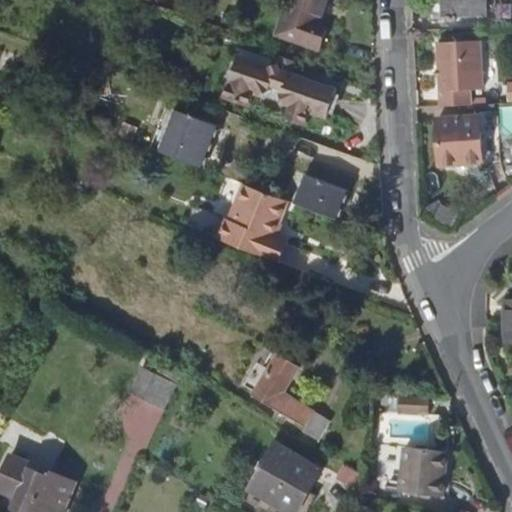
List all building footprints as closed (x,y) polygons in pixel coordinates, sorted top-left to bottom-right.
[(324,31),(327,24),(333,0),(296,0),(284,40),(327,54),(333,34),(324,31)] [(487,0),(433,0),(434,19),(448,18),(448,24),(457,24),(457,19),(488,17),(487,0)] [(336,27),(327,24),(324,31),(333,34),(336,27)] [(441,51),(444,107),(473,105),(472,90),(483,90),(481,42),(443,43),(443,50),(441,51)] [(283,67),(280,66),(274,68),(243,56),(228,98),(252,106),(254,102),(290,114),(289,120),(308,127),(313,114),(330,119),(339,90),(293,74),(284,72),(283,67)] [(283,57),(280,66),(283,67),(284,72),(293,74),(297,62),(283,57)] [(174,111),(160,151),(203,167),(217,127),(174,111)] [(485,171),(502,171),(500,118),(441,121),(443,165),(485,163),(485,171)] [(311,176),(301,204),(343,220),(354,192),(311,176)] [(280,238),(285,226),(294,201),(245,183),(231,221),(228,219),(221,238),(290,266),(297,245),(283,239),(280,238)] [(223,217),(216,237),(221,238),(228,219),(223,217)] [(256,397),(282,411),(289,396),(287,394),(300,368),(279,356),(256,397)] [(167,407),(179,384),(149,368),(137,392),(167,407)] [(289,396),(282,411),(309,427),(316,412),(289,396)] [(429,398),(399,397),(399,414),(429,415),(429,398)] [(334,421),(316,412),(309,427),(325,436),(334,421)] [(253,488),(265,496),(262,503),(276,511),(299,511),(324,468),(278,442),(253,488)] [(440,498),(444,453),(405,448),(399,493),(440,498)] [(59,462),(51,478),(30,469),(31,463),(13,456),(0,488),(0,489),(20,498),(16,509),(24,511),(69,511),(86,473),(59,462)]
